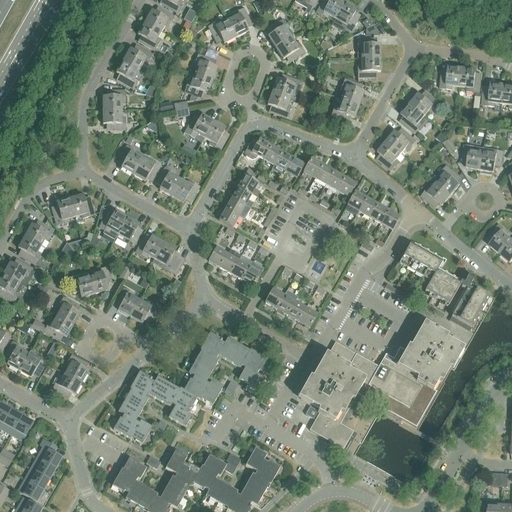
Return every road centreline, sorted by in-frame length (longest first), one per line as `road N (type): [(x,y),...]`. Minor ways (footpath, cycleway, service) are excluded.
road 1 (residential): [(83,172),(88,95),(142,0)]
road 2 (residential): [(307,357),(414,209)]
road 3 (residential): [(425,511),(492,394),(511,379)]
road 4 (residential): [(186,229),(242,133),(256,125)]
road 5 (residential): [(355,159),(416,48)]
road 6 (residential): [(0,255),(38,187),(83,172)]
road 7 (residential): [(248,100),(264,64),(248,51),(229,80),(240,101)]
